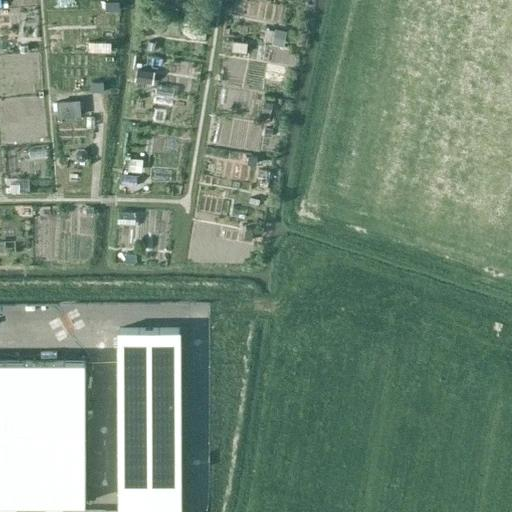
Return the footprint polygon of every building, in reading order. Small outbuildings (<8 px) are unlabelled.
[(45,5),(45,25),(59,24),(59,5),(45,5)] [(167,102),(168,93),(151,90),(150,100),(134,97),(132,109),(151,112),(153,100),(167,102)] [(57,121),(77,118),(74,100),(54,103),(57,121)] [(170,161),(133,162),(133,189),(171,188),(170,161)] [(212,251),(213,222),(194,222),(194,251),(212,251)] [(0,501),(49,501),(49,509),(44,509),(44,511),(180,511),(180,328),(179,327),(119,327),(118,328),(119,510),(105,510),(105,509),(61,509),(61,501),(85,501),(86,501),(85,361),(85,360),(84,360),(0,359),(0,501)]
